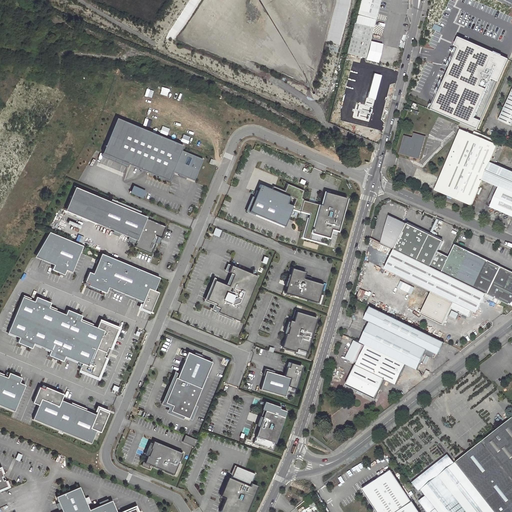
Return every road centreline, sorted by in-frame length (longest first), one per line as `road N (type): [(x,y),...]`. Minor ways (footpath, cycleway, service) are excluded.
road 1 (unclassified): [(372,181),(255,130),(235,138),(105,460),(111,470),(177,497),(186,511)]
road 2 (secondary): [(372,181),(293,448)]
road 3 (unclassified): [(356,446),(511,324)]
road 4 (secondary): [(416,15),(372,181)]
road 5 (unclassified): [(372,181),(511,241)]
